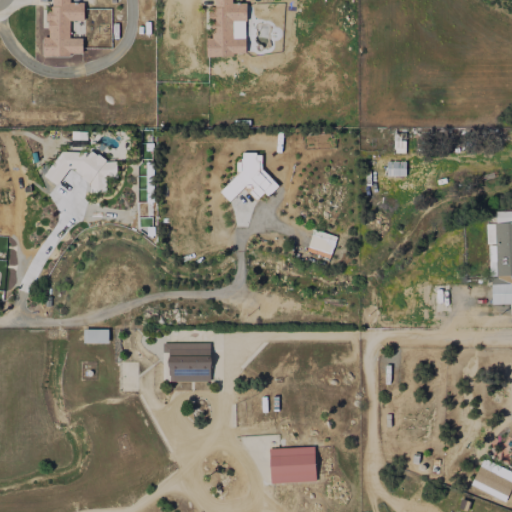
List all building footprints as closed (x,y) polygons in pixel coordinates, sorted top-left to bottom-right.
[(41,55),(82,55),(82,38),(69,38),(69,20),(84,20),(84,3),(70,3),(69,0),(50,0),(50,37),(41,37),(41,55)] [(206,56),(246,55),(245,3),(232,3),(231,0),(214,0),(215,10),(210,11),(210,37),(206,37),(206,56)] [(61,151),(44,176),(57,185),(68,169),(70,169),(90,183),(90,189),(94,192),(106,192),(106,176),(116,176),(117,162),(108,162),(91,149),(85,157),(78,152),(61,151)] [(249,151),(240,160),(245,166),(219,191),(228,202),(246,185),(261,200),(279,183),(249,151)] [(405,176),(405,162),(387,161),(386,175),(405,176)] [(511,211),(497,212),(497,223),(486,224),(487,245),(495,245),(495,251),(489,251),(490,277),(491,277),(491,284),(511,282),(511,211)] [(337,237),(313,229),(306,250),(329,259),(337,237)] [(511,283),(491,285),(491,304),(510,303),(510,314),(511,313),(511,283)] [(83,342),(108,343),(108,330),(83,329),(83,342)] [(162,343),(162,352),(168,352),(168,382),(211,381),(210,343),(162,343)] [(315,482),(314,447),(270,448),(270,483),(315,482)] [(470,485),(505,501),(511,485),(511,472),(482,458),(470,485)]
